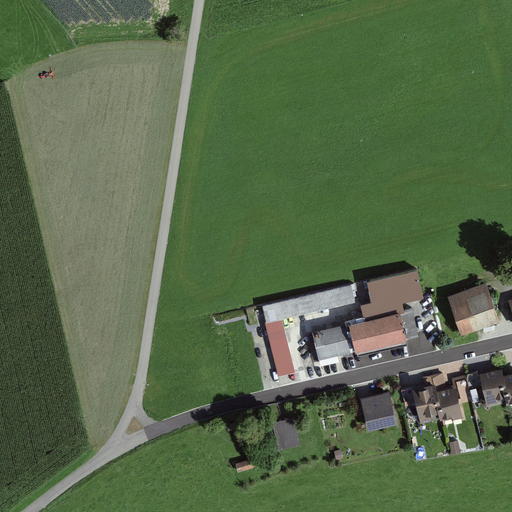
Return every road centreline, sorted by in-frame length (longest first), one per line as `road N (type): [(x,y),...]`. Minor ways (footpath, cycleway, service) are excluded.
road 1 (unclassified): [(136,399),(200,0)]
road 2 (unclassified): [(160,433),(313,385),(511,342)]
